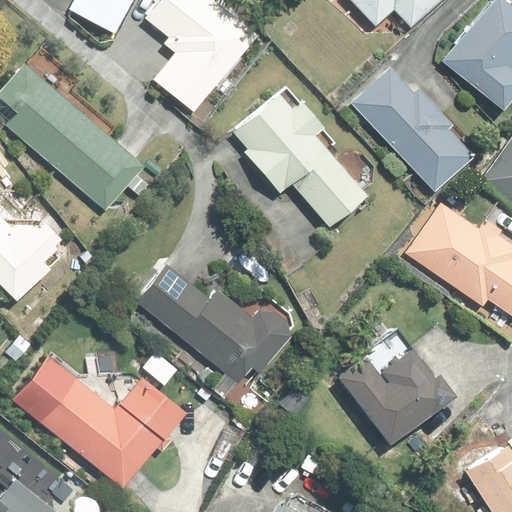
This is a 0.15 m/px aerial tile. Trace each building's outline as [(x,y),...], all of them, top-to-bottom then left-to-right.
[(74,0),(66,15),(111,41),(134,0),(74,0)] [(166,43),(161,49),(172,58),(149,85),(190,119),(253,44),(201,0),(161,0),(143,23),(166,43)] [(344,0),(372,31),(392,13),(408,33),(446,0),(344,0)] [(507,68),(511,62),(511,20),(494,5),(441,68),(499,117),(511,101),(511,81),(506,77),(511,71),(507,68)] [(0,94),(0,105),(14,118),(5,129),(103,214),(139,172),(22,70),(0,94)] [(386,73),(348,108),(431,197),(469,161),(444,136),(448,132),(415,96),(410,100),(386,73)] [(276,101),(231,139),(245,156),(241,159),(275,200),(288,190),(328,236),(365,206),(312,141),(318,136),(296,109),(288,115),(276,101)] [(511,140),(480,183),(511,206),(511,140)] [(135,180),(127,190),(137,199),(146,189),(135,180)] [(403,255),(480,310),(485,303),(511,322),(511,263),(511,262),(511,251),(495,239),(497,237),(483,227),(478,234),(439,205),(403,255)] [(53,258),(49,254),(56,248),(41,232),(35,237),(33,235),(11,230),(7,234),(0,226),(0,293),(14,308),(47,276),(40,270),(53,258)] [(85,254),(77,245),(69,250),(78,260),(85,254)] [(135,306),(235,388),(247,373),(257,380),(286,345),(284,332),(266,317),(255,317),(248,325),(213,297),(206,305),(164,271),(135,306)] [(393,336),(335,379),(339,383),(336,385),(385,452),(450,405),(434,385),(429,389),(410,363),(412,361),(393,336)] [(17,340),(2,357),(15,367),(29,350),(17,340)] [(12,407),(120,495),(179,422),(136,388),(112,418),(47,364),(12,407)] [(292,392),(278,408),(292,421),(306,405),(292,392)] [(463,477),(484,511),(511,511),(511,465),(510,466),(502,453),(463,477)] [(304,457),(297,470),(315,479),(322,467),(304,457)] [(0,500),(0,511),(39,511),(10,487),(0,500)]
